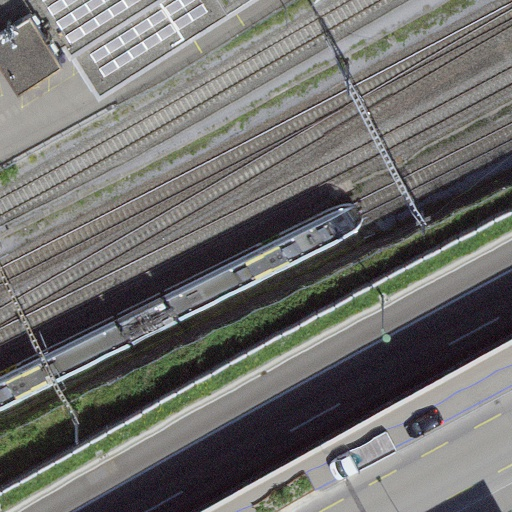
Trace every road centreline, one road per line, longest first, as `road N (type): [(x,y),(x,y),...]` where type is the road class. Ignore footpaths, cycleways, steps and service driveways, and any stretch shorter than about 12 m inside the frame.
road 1 (motorway): [(511,314),(148,511)]
road 2 (motorway): [(369,511),(511,433)]
road 3 (tertiary): [(391,511),(511,445)]
